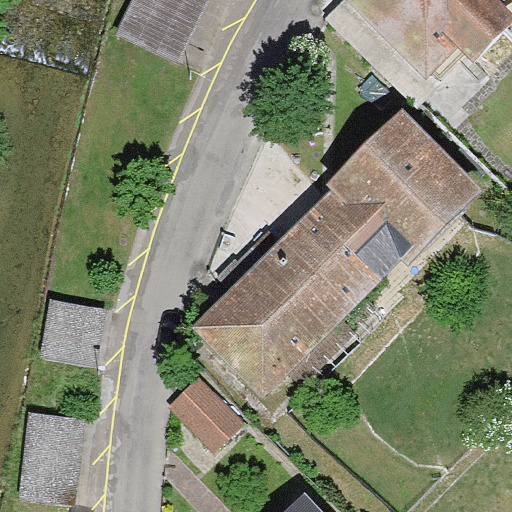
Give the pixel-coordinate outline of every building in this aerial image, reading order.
[(139,0),(127,33),(190,56),(211,0),(139,0)] [(511,0),(359,0),(357,3),(474,117),(511,77),(511,0)] [(404,113),(197,319),(299,420),(505,214),(404,113)] [(45,352),(105,362),(114,306),(55,296),(45,352)] [(217,455),(249,426),(204,375),(172,404),(217,455)] [(88,492),(91,415),(30,412),(27,490),(88,492)] [(338,511),(313,483),(279,511),(338,511)]
